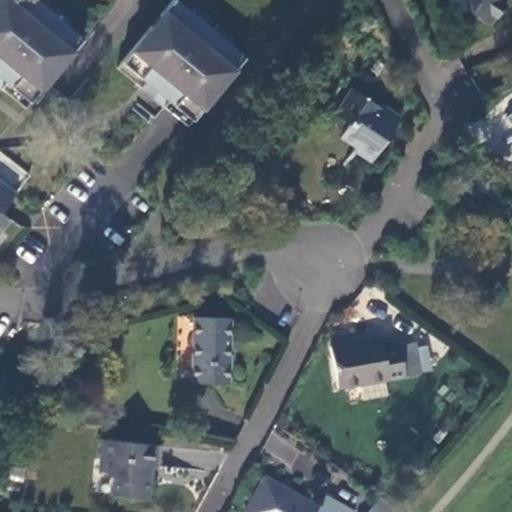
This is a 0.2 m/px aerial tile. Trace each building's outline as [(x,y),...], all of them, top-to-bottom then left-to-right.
[(82,39),(35,0),(0,0),(4,3),(0,8),(0,77),(6,83),(30,102),(59,66),(53,61),(61,51),(68,56),(82,39)] [(244,57),(175,0),(173,0),(160,16),(166,21),(158,31),(151,26),(121,62),(146,82),(168,100),(192,121),(222,84),(215,79),(224,69),(230,74),(244,57)] [(505,0),(467,0),(472,14),(489,25),(505,0)] [(160,16),(151,26),(158,31),(166,21),(160,16)] [(61,51),(53,61),(59,66),(68,56),(61,51)] [(121,62),(117,68),(141,88),(146,82),(121,62)] [(224,69),(215,79),(222,84),(230,74),(224,69)] [(6,83),(1,88),(25,108),(30,102),(6,83)] [(402,117),(385,106),(382,110),(373,104),(376,99),(355,86),(338,111),(350,121),(342,134),(360,146),(358,149),(374,160),(402,117)] [(382,110),(385,106),(376,99),(373,104),(382,110)] [(168,100),(163,106),(175,117),(187,126),(192,121),(168,100)] [(0,233),(11,220),(1,212),(30,175),(0,151),(0,233)] [(227,365),(227,316),(191,315),(190,380),(227,380),(227,365)] [(402,372),(422,368),(416,339),(400,342),(398,335),(382,338),(381,332),(330,344),(337,384),(402,371),(402,372)] [(96,495),(146,501),(149,473),(150,467),(155,467),(157,447),(102,442),(96,495)] [(317,506),(264,477),(245,511),(351,511),(353,510),(323,495),(317,506)] [(365,511),(392,511),(393,511),(378,498),(365,511)]
